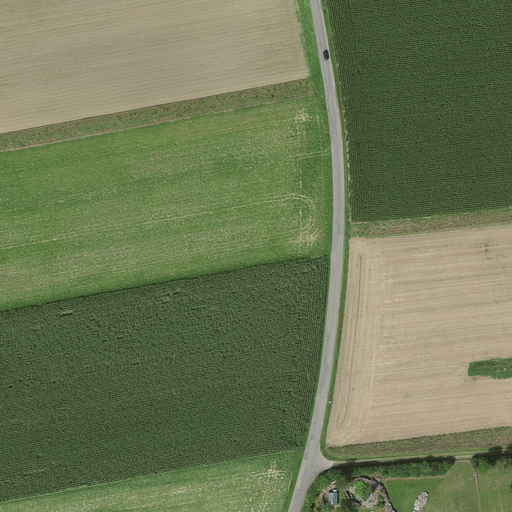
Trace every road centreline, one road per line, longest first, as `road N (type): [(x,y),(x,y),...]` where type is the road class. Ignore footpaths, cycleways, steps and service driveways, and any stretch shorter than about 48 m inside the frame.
road 1 (unclassified): [(295,511),(325,382),(338,244),(337,149),(315,0)]
road 2 (track): [(309,461),(511,452)]
